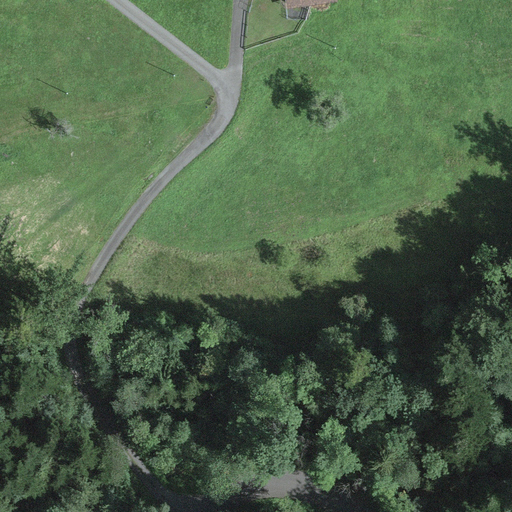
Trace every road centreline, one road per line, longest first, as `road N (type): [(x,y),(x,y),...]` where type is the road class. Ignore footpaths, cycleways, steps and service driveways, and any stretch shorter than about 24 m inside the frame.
road 1 (track): [(185,511),(107,429),(75,371),(70,319),(88,277),(147,194),(220,124),(227,97),(217,77),(117,0)]
road 2 (unclassified): [(204,511),(234,491),(281,480),(328,491),(356,511)]
